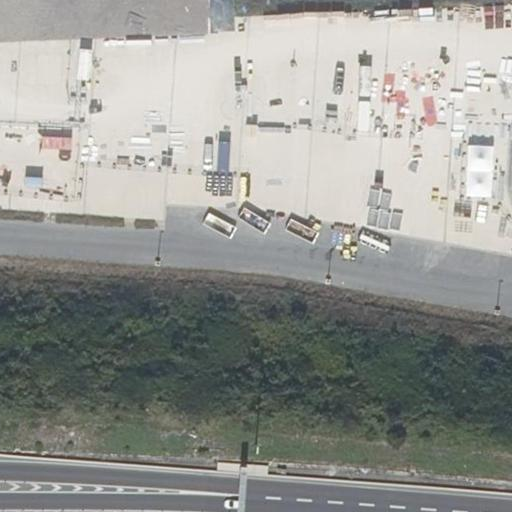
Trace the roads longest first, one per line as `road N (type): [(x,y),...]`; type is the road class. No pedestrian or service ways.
road 1 (unclassified): [(0,241),(160,248),(511,295)]
road 2 (motorway): [(242,495),(207,485),(0,472)]
road 3 (motorway): [(242,495),(209,503),(0,502)]
road 4 (motorway): [(443,511),(242,495)]
